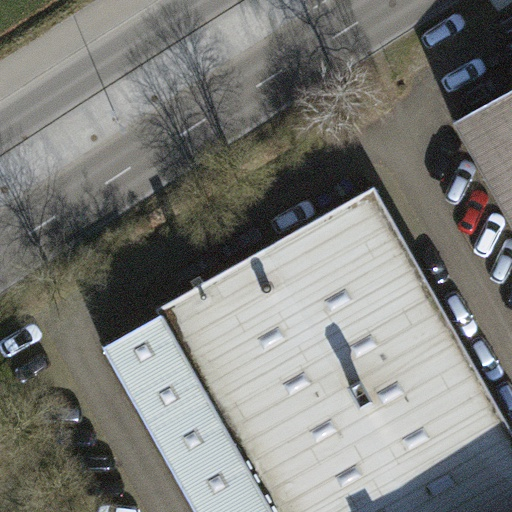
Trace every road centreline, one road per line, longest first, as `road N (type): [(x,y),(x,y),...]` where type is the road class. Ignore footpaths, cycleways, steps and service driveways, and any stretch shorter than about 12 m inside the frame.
road 1 (tertiary): [(0,256),(397,0)]
road 2 (tertiary): [(211,0),(0,138)]
